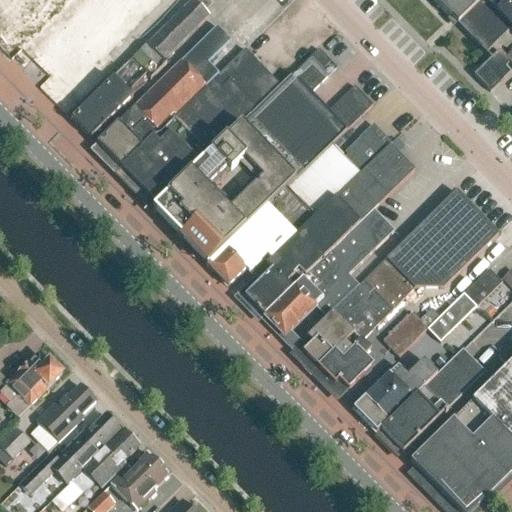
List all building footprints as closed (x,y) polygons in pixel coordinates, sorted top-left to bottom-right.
[(0,0),(0,46),(15,63),(73,8),(65,0),(0,0)] [(213,9),(204,0),(198,0),(194,4),(192,2),(146,49),(164,67),(210,21),(206,17),(213,9)] [(511,0),(429,0),(450,20),(470,0),(483,0),(457,27),(491,62),(474,79),(490,95),(509,76),(504,72),(510,66),(511,68),(511,0)] [(217,31),(97,149),(123,175),(219,80),(207,67),(230,45),(217,31)] [(164,67),(146,49),(72,125),(91,144),(132,102),(128,98),(146,80),(150,84),(166,68),(164,67)] [(153,214),(207,270),(373,109),(355,90),(329,116),(311,97),(337,72),(319,53),(281,90),(153,214)] [(219,80),(123,175),(154,207),(216,146),(220,149),(281,90),(245,54),(219,80)] [(361,143),(346,157),(364,176),(391,150),(374,132),(361,144),(361,143)] [(416,176),(391,150),(364,176),(361,179),(290,247),(267,270),(272,275),(258,288),(256,285),(242,298),(262,319),(374,215),(416,176)] [(361,179),(334,151),(288,195),(209,271),(229,292),(246,275),(249,278),(286,243),(290,247),(361,179)] [(362,359),(365,356),(359,349),(415,295),(443,295),(499,242),(457,198),(360,291),(326,323),(298,351),(333,387),(334,387),(344,397),(363,379),(367,380),(371,376),(372,372),(373,370),(362,359)] [(374,215),(262,319),(285,343),(316,313),(326,323),(360,291),(349,280),(395,237),(374,215)] [(439,321),(427,333),(440,346),(501,286),(489,273),(439,321)] [(511,293),(511,273),(501,283),(511,293)] [(429,313),(419,323),(427,332),(438,321),(429,313)] [(398,363),(427,335),(412,319),(382,347),(398,363)] [(506,369),(511,363),(511,348),(499,361),(506,369)] [(448,368),(454,362),(445,352),(439,358),(448,368)] [(448,368),(436,380),(380,434),(402,457),(407,452),(408,453),(411,451),(410,449),(443,418),(444,420),(448,416),(446,415),(484,378),(462,355),(454,362),(448,368)] [(60,379),(57,376),(58,374),(57,372),(56,370),(54,370),(51,370),(48,366),(47,367),(38,359),(27,369),(26,368),(16,379),(17,379),(0,395),(0,397),(8,406),(5,410),(16,422),(60,379)] [(380,434),(436,380),(422,365),(408,379),(409,379),(406,382),(397,372),(389,381),(388,379),(352,414),(375,439),(380,434)] [(511,368),(410,469),(452,511),(471,511),(511,472),(511,368)] [(38,426),(40,428),(30,438),(47,455),(56,445),(58,447),(83,423),(81,420),(94,406),(93,404),(92,401),(88,397),(85,397),(79,391),(65,404),(63,402),(38,426)] [(51,460),(21,489),(31,499),(54,477),(66,489),(120,435),(105,420),(89,435),(87,433),(55,465),(51,460)] [(0,451),(13,464),(29,447),(15,433),(0,448),(0,451)] [(54,511),(67,511),(94,485),(102,493),(125,469),(123,467),(139,451),(124,435),(52,509),(54,511)] [(154,492),(167,479),(147,458),(131,474),(128,472),(110,489),(132,511),(139,511),(155,497),(154,492)] [(89,511),(111,511),(115,509),(103,497),(89,511)]
